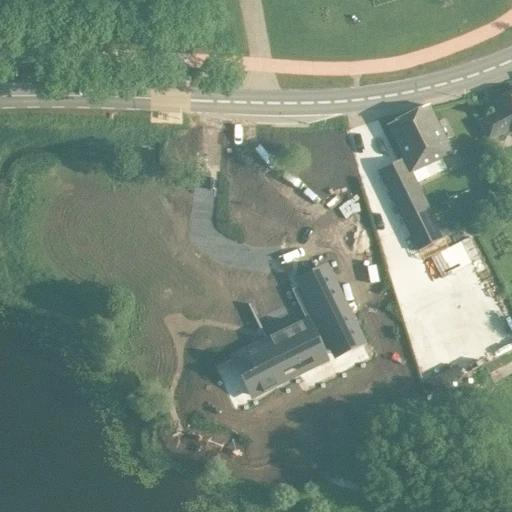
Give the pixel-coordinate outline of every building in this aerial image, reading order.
[(511,122),(511,121),(511,82),(495,91),(500,101),(478,112),(488,130),(510,119),(511,122)] [(378,162),(417,242),(443,229),(411,163),(454,142),(448,128),(445,130),(428,96),(387,116),(403,149),(378,162)] [(158,231),(194,224),(184,175),(148,182),(158,231)] [(267,332),(243,344),(258,374),(263,383),(277,376),(272,367),(276,365),(291,358),(298,355),(301,361),(325,349),(320,340),(330,335),(336,347),(361,334),(324,258),(299,270),(320,315),(310,320),(305,310),(282,321),(266,329),(267,332)] [(471,295),(497,280),(488,265),(462,280),(471,295)] [(391,282),(378,288),(382,296),(394,290),(391,282)] [(506,354),(511,351),(511,291),(494,298),(490,288),(482,290),(506,354)]
